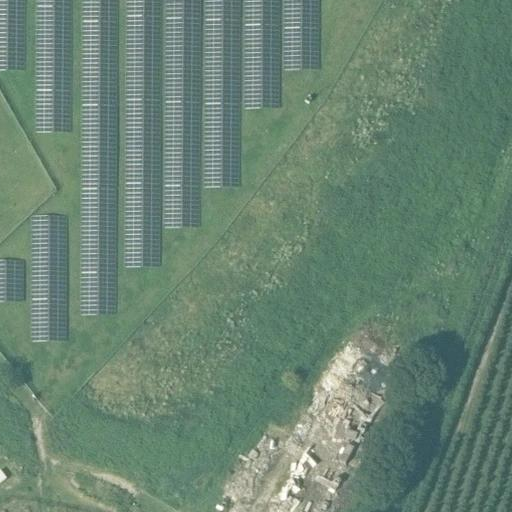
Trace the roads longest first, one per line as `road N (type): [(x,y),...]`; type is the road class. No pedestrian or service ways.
road 1 (track): [(0,390),(34,426),(40,465),(104,477),(144,502),(179,506),(272,410),(294,401),(347,328),(421,287),(463,288)]
road 2 (track): [(444,348),(511,148)]
